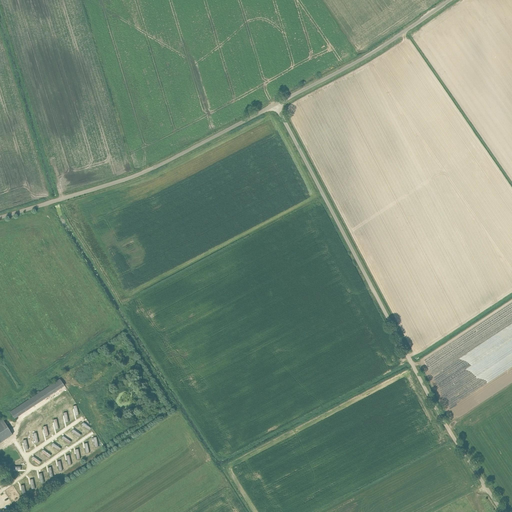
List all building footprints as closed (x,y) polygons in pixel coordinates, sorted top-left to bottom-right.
[(10,412),(14,419),(65,386),(60,379),(10,412)] [(0,442),(13,434),(2,417),(0,418),(0,442)] [(85,422),(83,425),(92,431),(94,428),(85,422)] [(76,428),(74,431),(82,437),(84,434),(76,428)] [(67,434),(65,437),(73,443),(75,440),(67,434)] [(58,440),(56,443),(64,449),(66,446),(58,440)] [(49,446),(47,449),(55,455),(57,452),(49,446)] [(40,452),(38,455),(46,461),(48,458),(40,452)]
